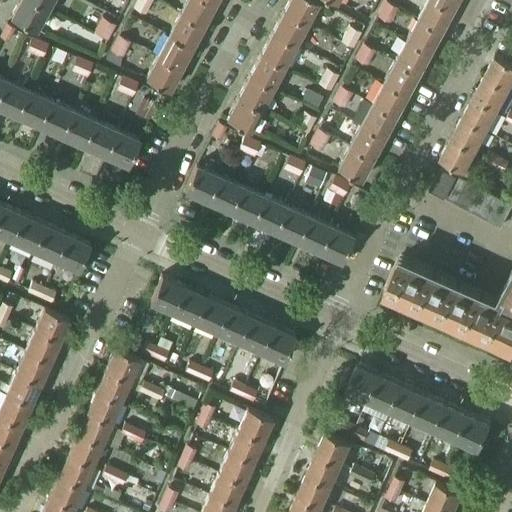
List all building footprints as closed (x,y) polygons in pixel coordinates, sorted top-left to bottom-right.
[(17,0),(10,15),(35,28),(47,6),(35,0),(17,0)] [(135,0),(133,6),(144,12),(148,5),(139,0),(135,0)] [(185,0),(179,12),(203,24),(214,3),(208,0),(185,0)] [(288,0),(283,10),(306,22),(318,1),(316,0),(288,0)] [(381,8),(392,14),(396,6),(385,0),(381,8)] [(425,0),(416,17),(439,29),(451,8),(435,0),(425,0)] [(435,0),(451,8),(455,0),(435,0)] [(377,15),(388,22),(392,14),(381,8),(377,15)] [(271,31),(295,44),(306,22),(283,10),(271,31)] [(168,33),(191,45),(203,24),(179,12),(168,33)] [(97,24),(110,31),(114,23),(101,16),(97,24)] [(405,38),(428,50),(439,29),(416,17),(405,38)] [(0,32),(0,35),(7,39),(14,26),(6,22),(0,32)] [(93,31),(106,38),(110,31),(97,24),(93,31)] [(344,33),(356,39),(360,31),(348,25),(344,33)] [(260,52),(283,65),(295,44),(271,31),(260,52)] [(114,41),(126,47),(130,40),(118,33),(114,41)] [(157,54),(180,66),(191,45),(168,33),(157,54)] [(340,40),(352,47),(356,39),(344,33),(340,40)] [(26,49),(34,53),(39,39),(31,36),(26,49)] [(393,59),(417,72),(428,50),(405,38),(393,59)] [(34,53),(42,56),(47,42),(39,39),(34,53)] [(110,49),(122,55),(126,47),(114,41),(110,49)] [(358,50),(370,56),(374,49),(362,43),(358,50)] [(354,58),(366,64),(370,56),(358,50),(354,58)] [(249,73),(272,86),(283,65),(260,52),(249,73)] [(483,74),(508,87),(511,79),(511,58),(510,61),(495,53),(483,74)] [(159,83),(169,88),(180,66),(157,54),(145,76),(155,81),(155,82),(158,84),(159,83)] [(71,68),(78,72),(84,58),(76,55),(71,68)] [(78,72),(86,75),(92,62),(84,58),(78,72)] [(382,80),(405,93),(417,72),(393,59),(382,80)] [(322,75),(333,81),(337,74),(326,68),(322,75)] [(238,94),(261,107),(272,86),(249,73),(238,94)] [(115,88),(123,91),(129,77),(121,74),(115,88)] [(472,94),(497,108),(508,87),(483,74),(472,94)] [(318,83),(329,89),(333,81),(322,75),(318,83)] [(0,87),(0,106),(15,113),(27,87),(5,77),(0,87)] [(123,91),(131,94),(137,81),(129,77),(123,91)] [(371,101),(394,114),(405,93),(382,80),(371,101)] [(336,92),(347,99),(351,91),(340,85),(336,92)] [(15,113),(37,123),(49,97),(27,87),(15,113)] [(332,100),(343,106),(347,99),(336,92),(332,100)] [(239,123),(249,128),(261,107),(238,94),(226,116),(236,121),(235,123),(239,124),(239,123)] [(461,115),(486,128),(497,108),(472,94),(461,115)] [(37,123),(60,133),(71,107),(49,97),(37,123)] [(359,122),(382,135),(394,114),(371,101),(359,122)] [(60,133),(82,143),(94,117),(71,107),(60,133)] [(299,117),(311,124),(315,116),(303,110),(299,117)] [(450,135),(475,148),(486,128),(461,115),(450,135)] [(82,143),(104,153),(116,127),(94,117),(82,143)] [(295,125),(307,131),(311,124),(299,117),(295,125)] [(211,134),(219,138),(226,125),(218,121),(211,134)] [(348,144),(371,156),(382,135),(359,122),(348,144)] [(104,153),(127,164),(139,137),(116,127),(104,153)] [(313,135),(325,141),(329,133),(317,127),(313,135)] [(237,147),(245,151),(251,137),(243,134),(237,147)] [(309,143),(321,149),(325,141),(313,135),(309,143)] [(439,156),(463,169),(475,148),(450,135),(439,156)] [(245,151),(253,155),(259,141),(251,137),(245,151)] [(349,172),(359,178),(371,156),(348,144),(336,165),(346,170),(345,172),(349,173),(349,172)] [(483,158),(493,164),(498,155),(488,150),(483,158)] [(282,167),(290,171),(296,157),(288,154),(282,167)] [(493,164),(503,169),(508,160),(498,155),(493,164)] [(290,171),(298,174),(304,161),(296,157),(290,171)] [(183,189),(206,199),(218,173),(195,163),(183,189)] [(428,187),(444,196),(456,174),(440,166),(428,187)] [(206,199),(229,209),(240,183),(218,173),(206,199)] [(327,186),(334,190),(341,177),(334,173),(327,186)] [(444,196),(456,202),(467,181),(456,174),(444,196)] [(334,190),(342,194),(349,181),(341,177),(334,190)] [(456,202),(467,208),(478,186),(467,181),(456,202)] [(229,209),(251,219),(263,193),(240,183),(229,209)] [(467,208),(478,214),(489,192),(478,186),(467,208)] [(478,214),(488,220),(500,198),(489,192),(478,214)] [(251,219),(273,229),(285,203),(263,193),(251,219)] [(488,220),(500,226),(511,204),(500,198),(488,220)] [(0,202),(0,233),(11,238),(23,211),(1,201),(0,202)] [(273,229),(295,239),(307,213),(285,203),(273,229)] [(11,238),(33,248),(45,221),(23,211),(11,238)] [(295,239),(318,249),(329,223),(307,213),(295,239)] [(33,248),(55,258),(67,231),(45,221),(33,248)] [(318,249),(341,260),(352,233),(329,223),(318,249)] [(55,258),(78,268),(90,241),(67,231),(55,258)] [(383,289),(511,346),(511,345),(511,268),(497,295),(399,251),(383,289)] [(0,277),(6,280),(10,271),(0,266),(0,277)] [(149,300),(172,310),(184,283),(161,273),(149,300)] [(27,289),(39,295),(43,285),(31,280),(27,289)] [(172,310),(194,320),(206,293),(184,283),(172,310)] [(39,295),(50,300),(54,291),(43,285),(39,295)] [(194,320),(216,330),(228,303),(206,293),(194,320)] [(0,303),(0,312),(6,315),(11,305),(1,301),(0,303)] [(216,330),(238,340),(250,313),(228,303),(216,330)] [(33,327),(59,339),(68,317),(43,306),(33,327)] [(238,340),(260,350),(272,323),(250,313),(238,340)] [(260,350),(283,360),(295,333),(272,323),(260,350)] [(24,349),(49,360),(59,339),(33,327),(24,349)] [(140,349),(152,354),(156,345),(144,339),(140,349)] [(152,354),(163,359),(167,350),(156,345),(152,354)] [(104,368),(129,379),(139,357),(114,346),(104,368)] [(15,370),(40,381),(49,360),(24,349),(15,370)] [(184,368),(196,374),(200,364),(188,359),(184,368)] [(345,388),(368,398),(380,371),(357,361),(345,388)] [(196,374),(208,379),(212,370),(200,364),(196,374)] [(95,389),(120,400),(129,379),(104,368),(95,389)] [(5,391),(31,402),(40,381),(15,370),(5,391)] [(368,398),(390,408),(402,381),(380,371),(368,398)] [(228,388),(240,393),(244,384),(233,379),(228,388)] [(140,389),(150,393),(155,384),(144,380),(140,389)] [(390,408),(412,418),(424,391),(402,381),(390,408)] [(150,393),(161,398),(165,389),(155,384),(150,393)] [(240,393),(252,399),(256,389),(244,384),(240,393)] [(85,410),(111,421),(120,400),(95,389),(85,410)] [(0,402),(0,413),(21,423),(31,402),(5,391),(0,402)] [(412,418),(434,428),(446,401),(424,391),(412,418)] [(200,411),(209,415),(214,405),(205,400),(200,411)] [(434,428),(456,438),(468,410),(446,401),(434,428)] [(237,427),(262,438),(272,416),(246,405),(237,427)] [(76,431),(101,442),(111,421),(85,410),(76,431)] [(456,438),(479,448),(491,421),(468,410),(456,438)] [(196,421),(205,425),(209,415),(200,411),(196,421)] [(0,439),(12,445),(21,423),(0,413),(0,439)] [(340,427),(352,432),(356,423),(344,418),(340,427)] [(121,431),(131,436),(136,427),(125,422),(121,431)] [(352,432),(364,438),(368,429),(356,423),(352,432)] [(131,436),(142,440),(146,431),(136,427),(131,436)] [(227,448),(253,459),(262,438),(237,427),(227,448)] [(315,451),(340,462),(350,441),(325,429),(315,451)] [(67,452),(92,464),(101,442),(76,431),(67,452)] [(385,447),(396,452),(400,443),(389,438),(385,447)] [(0,464),(2,466),(12,445),(0,439),(0,464)] [(181,453),(190,457),(195,447),(186,443),(181,453)] [(396,452),(408,458),(412,448),(400,443),(396,452)] [(218,469),(243,481),(253,459),(227,448),(218,469)] [(306,472),(331,484),(340,462),(315,451),(306,472)] [(57,474),(83,485),(92,464),(67,452),(57,474)] [(177,463),(186,467),(190,457),(181,453),(177,463)] [(429,467),(441,472),(445,463),(433,458),(429,467)] [(349,472),(360,477),(364,467),(354,463),(349,472)] [(441,472),(452,477),(456,468),(445,463),(441,472)] [(102,473),(112,478),(116,469),(106,464),(102,473)] [(360,477),(370,481),(374,472),(364,467),(360,477)] [(112,478),(123,483),(127,473),(116,469),(112,478)] [(208,491),(234,502),(243,481),(218,469),(208,491)] [(296,493),(322,505),(331,484),(306,472),(296,493)] [(48,495),(73,506),(83,485),(57,474),(48,495)] [(390,485),(399,489),(404,479),(394,475),(390,485)] [(426,501),(451,511),(461,490),(436,479),(426,501)] [(162,495),(172,500),(176,489),(167,485),(162,495)] [(385,495),(395,499),(399,489),(390,485),(385,495)] [(199,511),(229,511),(234,502),(208,491),(199,511)] [(288,511),(318,511),(322,505),(296,493),(288,511)] [(40,511),(70,511),(73,506),(48,495),(40,511)] [(158,506),(167,510),(172,500),(162,495),(158,506)] [(421,511),(451,511),(426,501),(421,511)]
